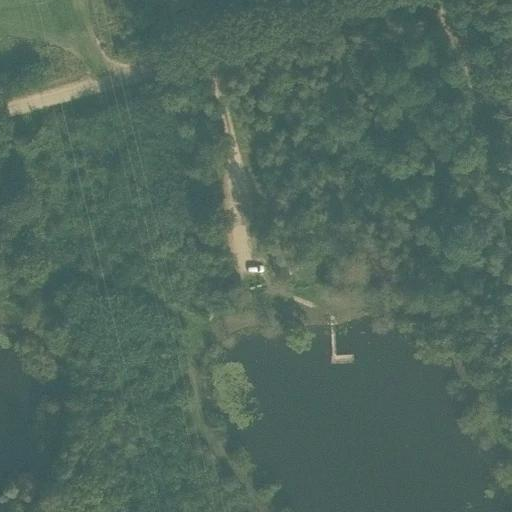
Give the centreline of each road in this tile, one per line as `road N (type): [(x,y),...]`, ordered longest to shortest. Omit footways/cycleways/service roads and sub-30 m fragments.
road 1 (track): [(0,112),(383,0)]
road 2 (track): [(442,0),(511,251)]
road 3 (track): [(255,269),(205,54)]
